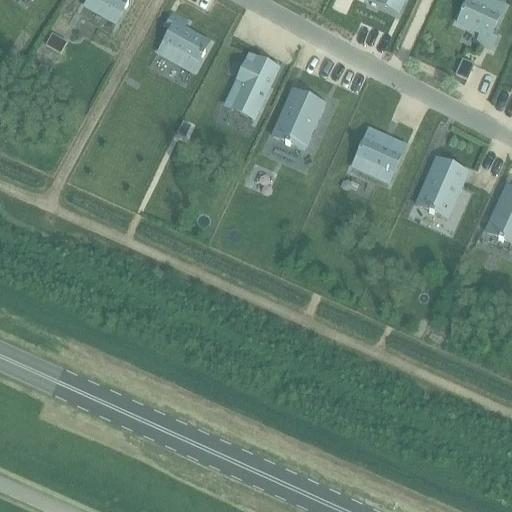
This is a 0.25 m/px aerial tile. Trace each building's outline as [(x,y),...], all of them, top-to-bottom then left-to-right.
[(123,0),(85,0),(113,17),(123,0)] [(369,0),(368,2),(397,15),(403,0),(369,0)] [(461,14),(457,24),(480,34),(477,41),(492,48),(496,38),(491,35),(501,14),(469,0),(467,0),(463,9),(462,9),(460,14),(461,14)] [(172,28),(160,48),(196,68),(201,58),(202,59),(205,54),(203,54),(209,44),(183,30),(187,24),(172,16),(167,25),(172,28)] [(232,52),(243,52),(243,29),(231,30),(232,52)] [(67,45),(54,37),(47,47),(61,55),(67,45)] [(241,85),(232,104),(256,115),(278,70),(249,56),(246,64),(244,63),(243,65),(245,66),(237,81),(236,80),(235,82),(241,85)] [(462,61),(455,76),(467,81),(474,66),(462,61)] [(293,92),(272,139),(285,145),(285,146),(289,148),(290,147),(303,152),(323,105),(293,92)] [(183,124),(177,135),(185,139),(190,128),(183,124)] [(359,153),(354,163),(391,179),(405,147),(390,141),(383,137),(368,131),(361,148),(360,147),(358,152),(359,153)] [(436,160),(416,207),(429,213),(428,214),(433,216),(433,215),(446,220),(467,173),(436,160)] [(511,190),(507,188),(485,234),(498,240),(498,241),(502,243),(503,242),(511,246),(511,190)]
